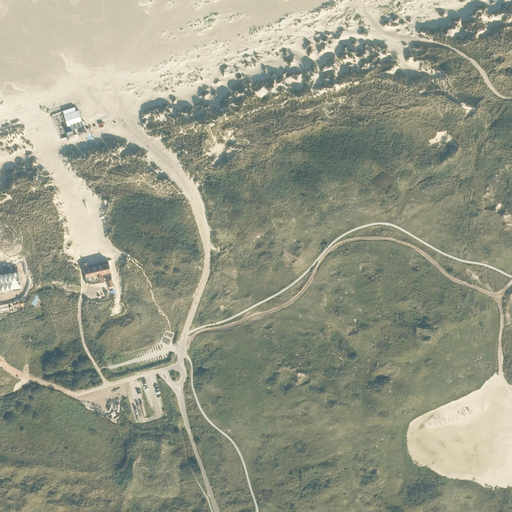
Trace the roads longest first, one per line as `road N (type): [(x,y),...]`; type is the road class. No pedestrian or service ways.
road 1 (unknown): [(511,390),(501,377),(502,316),(493,296),(387,238),(343,240),(294,301),(183,339)]
road 2 (unknown): [(362,0),(375,28),(457,52),(496,94),(511,97)]
road 3 (unclassified): [(217,511),(178,384)]
